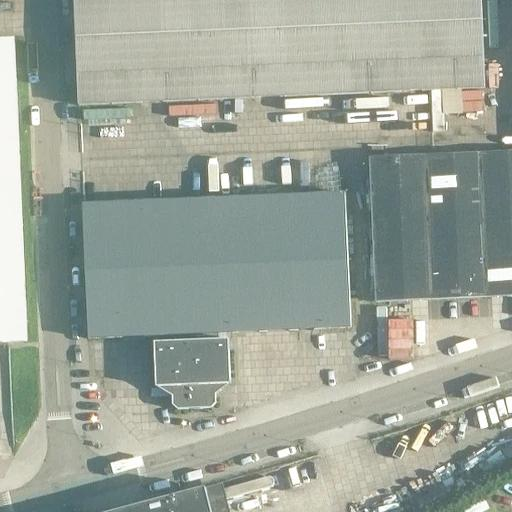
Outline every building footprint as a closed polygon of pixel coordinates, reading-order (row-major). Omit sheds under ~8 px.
[(211,101),(207,0),(75,0),(80,106),(211,101)] [(481,0),(207,0),(211,101),(485,89),(481,0)] [(0,343),(29,342),(16,41),(0,42),(0,343)] [(511,154),(372,160),(377,302),(511,296),(511,154)] [(176,384),(176,387),(178,387),(177,384),(181,384),(182,391),(176,391),(172,396),(173,406),(177,410),(211,409),(216,404),(215,395),(211,390),(211,383),(229,382),(229,385),(231,385),(229,340),(226,340),(226,343),(220,344),(220,334),(351,328),(345,194),(83,205),(89,339),(155,337),(155,343),(154,343),(156,388),(158,388),(157,384),(176,384)] [(115,511),(222,511),(217,490),(206,493),(205,489),(115,511)]
